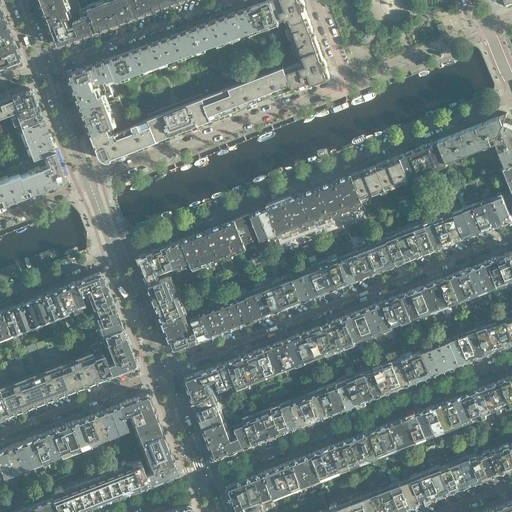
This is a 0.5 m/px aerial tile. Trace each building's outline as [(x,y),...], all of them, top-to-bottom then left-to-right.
[(82,14),(76,0),(40,0),(50,24),(57,43),(60,44),(89,33),(82,14)] [(116,23),(107,0),(106,0),(88,7),(89,9),(85,11),(86,13),(82,14),(89,33),(97,30),(116,23)] [(143,13),(138,0),(107,0),(116,23),(143,13)] [(159,7),(156,0),(138,0),(143,13),(159,7)] [(279,20),(278,18),(271,0),(265,0),(260,2),(268,23),(279,20)] [(271,0),(278,18),(285,16),(285,17),(306,10),(305,7),(305,6),(305,5),(305,4),(305,2),(304,1),(303,0),(271,0)] [(268,23),(260,2),(251,5),(259,27),(268,23)] [(20,56),(10,30),(3,13),(0,4),(0,66),(8,63),(18,59),(20,57),(20,56)] [(259,27),(251,5),(223,16),(231,37),(259,27)] [(315,35),(316,34),(314,29),(313,30),(306,10),(285,17),(301,59),(321,52),(315,35)] [(231,37),(223,16),(213,19),(221,41),(231,37)] [(221,41),(213,19),(204,23),(211,44),(221,41)] [(442,22),(436,24),(441,36),(446,33),(442,22)] [(211,44),(204,23),(194,26),(202,48),(211,44)] [(202,48),(194,26),(184,30),(192,51),(202,48)] [(192,51),(184,30),(175,33),(183,55),(192,51)] [(183,55),(175,33),(165,37),(173,58),(183,55)] [(173,58),(165,37),(156,40),(164,62),(173,58)] [(164,62),(156,40),(146,44),(154,65),(164,62)] [(154,65),(146,44),(137,47),(145,69),(154,65)] [(145,69),(137,47),(127,51),(135,73),(145,69)] [(135,73),(127,51),(118,54),(126,76),(135,73)] [(330,76),(327,67),(327,66),(327,64),(327,63),(327,62),(326,61),(326,60),(325,59),(324,58),(323,57),(321,52),(301,59),(301,61),(284,67),(293,90),(330,76)] [(129,86),(126,76),(118,54),(108,58),(115,77),(120,90),(129,86)] [(115,77),(108,58),(91,64),(97,80),(106,77),(107,80),(115,77)] [(114,98),(107,80),(106,77),(97,80),(91,64),(71,72),(70,72),(69,75),(83,110),(114,98)] [(293,90),(284,67),(284,65),(203,97),(211,118),(272,94),(273,97),(293,90)] [(36,101),(32,89),(28,87),(11,94),(16,108),(36,101)] [(212,121),(211,118),(203,97),(201,93),(174,104),(185,132),(193,128),(192,126),(198,123),(199,126),(212,121)] [(0,114),(11,110),(11,111),(14,110),(14,109),(16,108),(11,94),(10,94),(0,98),(0,114)] [(123,121),(114,98),(83,110),(92,133),(123,121)] [(42,117),(39,109),(36,101),(16,108),(14,109),(14,110),(15,113),(9,115),(14,127),(42,117)] [(185,132),(174,104),(147,114),(148,118),(158,142),(171,137),(170,134),(176,132),(177,135),(185,132)] [(495,141),(503,122),(507,113),(507,112),(467,128),(475,149),(495,141)] [(48,132),(42,117),(14,127),(20,143),(48,132)] [(158,142),(148,118),(130,125),(128,119),(123,121),(92,133),(100,154),(100,156),(101,157),(102,157),(102,158),(103,159),(105,159),(106,160),(107,160),(109,160),(110,159),(112,159),(113,158),(113,159),(158,142)] [(511,162),(511,125),(503,122),(495,141),(505,166),(511,162)] [(475,149),(467,128),(438,139),(446,160),(475,149)] [(23,151),(51,140),(48,132),(20,143),(23,151)] [(447,162),(446,160),(438,139),(428,143),(437,166),(447,162)] [(26,158),(36,155),(54,148),(51,140),(23,151),(26,158)] [(437,166),(428,143),(419,147),(428,170),(437,166)] [(428,170),(419,147),(418,147),(415,148),(409,150),(418,173),(428,170)] [(65,176),(54,148),(36,155),(48,185),(63,179),(64,179),(65,176)] [(418,173),(409,150),(409,151),(407,151),(406,151),(406,152),(403,153),(402,153),(401,154),(400,154),(409,177),(418,173)] [(409,177),(400,154),(399,154),(376,163),(386,189),(410,179),(409,177)] [(48,185),(36,155),(26,158),(27,161),(29,165),(32,164),(41,187),(48,185)] [(41,187),(32,164),(29,165),(27,161),(22,162),(33,190),(41,187)] [(33,190),(22,162),(9,167),(20,195),(33,190)] [(511,177),(511,162),(505,166),(503,167),(508,180),(511,177)] [(386,189),(376,163),(352,172),(362,197),(362,198),(386,189)] [(20,195),(9,167),(0,170),(0,181),(7,200),(20,195)] [(362,197),(352,172),(343,176),(355,206),(359,205),(357,199),(362,197)] [(355,206),(343,176),(335,179),(345,204),(349,202),(353,211),(357,210),(355,206)] [(342,212),(340,206),(345,204),(335,179),(318,186),(328,211),(333,223),(324,226),(327,234),(344,228),(338,213),(342,212)] [(328,211),(318,186),(310,189),(322,220),(326,218),(324,212),(328,211)] [(322,220),(310,189),(301,192),(310,217),(315,216),(317,221),(322,220)] [(310,217),(301,192),(296,194),(296,195),(293,196),(304,226),(309,225),(307,219),(310,217)] [(511,218),(507,207),(502,194),(493,197),(502,222),(511,218)] [(304,226),(293,196),(292,196),(285,199),(295,223),(298,222),(301,228),(304,226)] [(502,222),(493,197),(483,201),(493,225),(502,222)] [(295,223),(285,199),(279,201),(276,202),(288,233),(293,231),(291,225),(295,223)] [(493,225),(483,201),(474,205),(483,229),(493,225)] [(288,233),(276,202),(275,202),(276,203),(268,206),(278,230),(282,228),(284,234),(288,233)] [(278,230),(268,206),(268,205),(262,207),(263,208),(260,209),(259,209),(271,239),(276,237),(274,232),(278,230)] [(483,229),(474,205),(464,208),(474,233),(483,229)] [(474,233),(464,208),(455,212),(464,236),(474,233)] [(271,239),(259,209),(251,212),(260,237),(264,235),(267,241),(271,239)] [(269,259),(260,237),(251,212),(250,212),(250,213),(247,214),(247,213),(236,218),(245,242),(254,264),(266,260),(269,259)] [(464,236),(455,212),(445,216),(454,240),(464,236)] [(435,247),(426,223),(425,222),(423,223),(420,216),(400,224),(403,232),(407,231),(416,255),(435,247)] [(454,240),(445,216),(436,220),(445,244),(454,240)] [(245,242),(236,218),(227,221),(236,245),(245,242)] [(445,244),(436,220),(426,223),(435,247),(445,244)] [(236,245),(227,221),(218,224),(230,254),(234,253),(232,247),(236,245)] [(362,229),(360,223),(350,227),(352,233),(362,229)] [(230,254),(218,224),(210,228),(219,252),(223,250),(225,256),(230,254)] [(219,252),(210,228),(201,231),(212,261),(217,259),(215,253),(219,252)] [(212,261),(201,231),(192,234),(202,259),(206,257),(208,263),(212,261)] [(407,231),(403,232),(397,234),(406,259),(416,255),(407,231)] [(202,259),(192,234),(184,238),(193,262),(202,259)] [(406,259),(397,234),(387,238),(397,262),(406,259)] [(198,275),(193,262),(184,238),(175,241),(189,279),(198,275)] [(397,262),(387,238),(378,242),(387,266),(397,263),(397,262)] [(189,279),(175,241),(166,244),(166,245),(174,264),(181,282),(189,279)] [(387,266),(378,242),(368,246),(378,270),(387,266)] [(174,264),(166,245),(157,248),(164,268),(174,264)] [(378,270),(368,246),(359,249),(368,273),(378,270)] [(28,258),(32,266),(58,256),(54,248),(28,258)] [(164,268),(157,248),(147,252),(155,272),(158,271),(164,268)] [(368,273),(359,249),(349,253),(358,277),(368,274),(368,273)] [(511,277),(511,258),(509,251),(497,255),(506,279),(511,277)] [(155,272),(147,252),(139,255),(138,257),(148,284),(149,284),(161,279),(158,271),(155,272)] [(358,277),(349,253),(340,257),(339,257),(349,281),(358,277)] [(349,281),(339,257),(340,257),(339,255),(329,259),(339,285),(349,281)] [(506,279),(497,255),(487,259),(496,283),(506,279)] [(69,263),(69,260),(67,257),(61,260),(61,263),(63,266),(69,263)] [(339,285),(329,259),(320,263),(330,288),(339,285)] [(496,283),(487,259),(478,263),(487,287),(496,283)] [(0,280),(21,273),(17,262),(0,268),(0,280)] [(330,288),(320,263),(311,266),(321,292),(330,288)] [(487,287),(478,263),(468,267),(478,290),(487,287)] [(321,292),(311,266),(301,270),(311,295),(321,292)] [(478,290),(468,267),(459,270),(468,294),(478,290)] [(84,288),(104,280),(101,272),(102,272),(98,270),(98,271),(74,280),(78,291),(84,288)] [(311,295),(301,270),(292,273),(302,299),(311,295)] [(468,294),(459,270),(449,274),(459,298),(468,294)] [(302,299),(292,273),(283,277),(293,303),(302,299)] [(459,298),(449,274),(440,278),(449,302),(459,298)] [(170,275),(161,279),(149,284),(152,293),(173,285),(170,275)] [(293,303),(283,277),(274,280),(284,306),(293,303)] [(449,302),(440,278),(430,281),(440,305),(449,302)] [(82,301),(78,291),(74,280),(66,283),(76,310),(81,308),(79,302),(82,301)] [(108,290),(104,280),(84,288),(88,298),(108,290)] [(284,306),(274,280),(264,284),(274,310),(284,306)] [(440,305),(430,281),(421,285),(430,309),(440,305)] [(80,320),(76,310),(66,283),(57,287),(66,308),(74,331),(82,328),(79,321),(80,320)] [(274,310),(264,284),(255,288),(265,313),(274,310)] [(177,294),(173,285),(152,293),(156,302),(177,294)] [(430,309),(421,285),(411,289),(421,313),(422,317),(427,316),(425,311),(430,309)] [(66,308),(57,287),(48,290),(57,312),(66,308)] [(265,313),(255,288),(246,291),(247,293),(256,317),(265,313)] [(421,313),(411,289),(402,292),(411,315),(411,316),(421,313)] [(57,312),(48,290),(39,294),(47,315),(57,312)] [(112,299),(108,290),(88,298),(91,307),(112,299)] [(411,315),(402,292),(392,296),(401,319),(411,315)] [(159,311),(183,302),(179,293),(177,294),(156,302),(159,311)] [(256,317),(247,293),(237,297),(247,320),(256,317)] [(47,315),(39,294),(30,297),(38,319),(47,315)] [(401,319),(392,296),(383,300),(392,323),(401,319)] [(38,319),(30,297),(20,301),(29,323),(38,319)] [(247,320),(237,297),(228,301),(237,324),(247,320)] [(115,307),(112,299),(91,307),(95,315),(115,307)] [(392,323),(383,300),(373,303),(382,326),(392,323)] [(29,323),(20,301),(2,308),(10,330),(29,323)] [(237,324),(228,301),(219,304),(228,328),(237,324)] [(184,312),(187,311),(183,302),(159,311),(163,320),(184,312)] [(382,326),(373,303),(364,307),(372,330),(382,326)] [(228,328),(219,304),(209,308),(219,331),(228,328)] [(118,316),(115,307),(95,315),(92,316),(96,325),(118,316)] [(372,330),(364,307),(354,311),(363,334),(372,330)] [(10,330),(2,308),(0,308),(0,331),(1,333),(10,330)] [(219,331),(209,308),(200,311),(201,314),(209,335),(219,331)] [(363,334),(354,311),(344,315),(353,338),(363,334)] [(187,321),(184,312),(163,320),(166,330),(187,321)] [(209,335),(201,314),(191,318),(196,328),(200,339),(209,335)] [(353,338),(344,315),(335,318),(344,343),(354,339),(353,338)] [(446,320),(444,315),(434,319),(436,324),(446,320)] [(122,326),(118,316),(96,325),(100,334),(122,326)] [(344,343),(335,318),(325,322),(335,347),(344,343)] [(436,324),(434,319),(434,318),(424,322),(427,328),(436,324)] [(455,325),(452,318),(446,320),(449,327),(455,325)] [(505,345),(496,322),(495,318),(485,322),(486,324),(496,348),(505,345)] [(511,341),(511,332),(506,318),(496,322),(505,345),(511,341)] [(191,331),(191,330),(187,321),(166,330),(170,339),(187,332),(191,331)] [(335,347),(325,322),(316,326),(325,350),(335,347)] [(496,348),(486,324),(477,328),(487,352),(496,348)] [(126,335),(122,326),(100,334),(103,343),(126,335)] [(325,350),(316,326),(306,330),(315,354),(325,350)] [(196,328),(191,330),(191,331),(187,332),(191,342),(200,339),(196,328)] [(487,352),(477,328),(468,331),(477,355),(487,352)] [(427,334),(425,329),(415,332),(417,337),(427,334)] [(315,354),(306,330),(296,333),(306,358),(315,354)] [(477,355),(468,331),(458,335),(468,359),(477,355)] [(191,342),(187,332),(170,339),(173,347),(176,348),(191,342)] [(306,358),(296,333),(286,337),(296,362),(306,358)] [(103,354),(129,344),(126,335),(103,343),(100,345),(103,354)] [(468,359),(458,335),(449,339),(458,363),(468,359)] [(296,362),(286,337),(277,341),(286,366),(296,362)] [(458,363),(449,339),(441,342),(450,366),(458,363)] [(103,354),(100,345),(98,340),(88,344),(90,348),(101,377),(111,373),(106,363),(103,354)] [(286,366),(277,341),(267,345),(277,369),(286,366)] [(450,366),(441,342),(431,346),(440,369),(450,366)] [(112,361),(133,352),(129,344),(103,354),(106,363),(112,361)] [(277,369),(267,345),(257,348),(267,373),(277,369)] [(440,369),(431,346),(422,349),(431,373),(440,369)] [(0,393),(8,413),(101,377),(90,348),(0,383),(0,393)] [(267,373),(257,348),(248,352),(257,377),(267,373)] [(431,373),(422,349),(412,353),(422,377),(431,373)] [(134,364),(136,361),(133,352),(112,361),(106,363),(111,373),(134,364)] [(257,377),(248,352),(238,356),(248,381),(257,377)] [(422,377),(412,353),(403,357),(412,380),(422,377)] [(362,362),(359,354),(350,358),(351,362),(353,366),(362,362)] [(248,381),(238,356),(228,360),(238,385),(248,381)] [(412,380),(403,357),(394,360),(403,384),(412,380)] [(238,385),(228,360),(220,363),(228,383),(232,381),(234,386),(238,385)] [(403,384),(394,360),(384,364),(393,388),(403,384)] [(228,383),(220,363),(187,376),(185,378),(190,391),(211,383),(217,380),(221,393),(230,389),(228,383)] [(321,369),(319,364),(310,368),(312,373),(321,369)] [(393,388),(384,364),(375,368),(384,391),(393,388)] [(384,391),(375,368),(366,371),(375,395),(384,391)] [(375,395),(366,371),(356,375),(366,399),(375,395)] [(292,381),(290,375),(280,379),(282,385),(284,384),(292,381)] [(366,399),(356,375),(347,379),(356,402),(366,399)] [(511,380),(510,375),(501,379),(511,405),(511,404),(511,380)] [(356,402),(347,379),(338,382),(347,406),(356,402)] [(511,405),(501,379),(491,382),(499,402),(504,400),(506,407),(511,405)] [(347,406),(338,382),(328,386),(337,409),(347,406)] [(499,402),(491,382),(482,386),(489,406),(494,404),(496,410),(501,408),(499,402)] [(214,392),(211,383),(190,391),(193,400),(214,392)] [(287,391),(284,384),(282,385),(275,387),(278,395),(287,391)] [(337,409),(328,386),(319,390),(328,413),(337,409)] [(489,406),(482,386),(472,389),(482,415),(487,413),(484,408),(489,406)] [(482,415),(472,389),(463,393),(471,413),(476,411),(478,417),(482,415)] [(328,413),(319,390),(310,393),(319,417),(328,413)] [(268,398),(266,391),(256,395),(259,401),(268,398)] [(122,414),(152,403),(148,393),(145,392),(118,402),(122,414)] [(197,409),(224,399),(222,395),(218,396),(216,397),(214,392),(193,400),(197,409)] [(319,417),(310,393),(300,397),(309,420),(319,417)] [(472,416),(471,413),(463,393),(454,397),(463,419),(472,416)] [(259,401),(256,395),(247,398),(250,405),(259,401)] [(201,418),(233,405),(229,396),(224,399),(197,409),(201,418)] [(309,420),(300,397),(291,401),(300,424),(309,420)] [(463,419),(454,397),(444,400),(453,423),(463,419)] [(250,405),(247,398),(238,402),(240,409),(250,405)] [(453,423),(444,400),(435,404),(444,427),(453,423)] [(300,424),(291,401),(282,404),(291,427),(300,424)] [(126,424),(122,414),(118,402),(108,406),(117,430),(127,426),(126,424)] [(126,424),(155,412),(152,403),(122,414),(126,424)] [(291,427),(282,404),(272,408),(281,431),(291,427)] [(444,427),(435,404),(426,407),(435,430),(444,427)] [(225,419),(228,417),(233,416),(236,414),(233,405),(201,418),(204,427),(225,419)] [(117,430),(108,406),(99,410),(108,434),(117,430)] [(435,430),(426,407),(416,411),(425,434),(435,430)] [(281,431),(272,408),(263,412),(272,435),(281,431)] [(108,434),(99,410),(89,414),(98,437),(108,434)] [(425,434),(416,411),(407,414),(418,442),(424,439),(423,435),(425,434)] [(130,433),(159,422),(155,412),(126,424),(127,426),(130,433)] [(272,435),(263,412),(254,415),(263,438),(272,435)] [(98,437),(89,414),(79,418),(88,441),(98,437)] [(418,442),(407,414),(398,418),(407,441),(409,446),(418,442)] [(263,438),(254,415),(244,419),(245,421),(253,442),(263,438)] [(237,426),(236,425),(233,416),(228,417),(232,427),(237,426)] [(88,441),(79,418),(70,421),(79,445),(88,441)] [(407,441),(398,418),(388,422),(398,445),(407,441)] [(229,429),(225,419),(204,427),(208,437),(229,429)] [(79,445),(70,421),(60,425),(69,449),(79,445)] [(253,442),(245,421),(236,425),(237,426),(240,434),(245,446),(253,442)] [(133,443),(163,432),(159,422),(130,433),(133,443)] [(398,445),(388,422),(379,425),(388,449),(398,445)] [(71,452),(69,449),(60,425),(51,429),(60,452),(61,456),(71,452)] [(388,449),(379,425),(370,429),(379,452),(388,449)] [(60,452),(51,429),(41,433),(50,456),(60,452)] [(232,438),(232,437),(229,429),(208,437),(211,446),(232,438)] [(379,452),(370,429),(360,433),(369,456),(379,452)] [(137,453),(167,441),(163,432),(133,443),(137,453)] [(50,456),(41,433),(32,436),(41,460),(50,456)] [(369,456),(360,433),(351,436),(360,460),(369,456)] [(245,446),(240,434),(232,437),(232,438),(211,446),(214,454),(218,456),(245,446)] [(41,460),(32,436),(12,444),(21,467),(41,460)] [(360,460),(351,436),(341,440),(350,464),(360,460)] [(511,466),(511,448),(510,445),(510,443),(504,445),(501,436),(496,437),(508,468),(511,466)] [(508,468),(496,437),(492,439),(495,447),(490,449),(499,472),(508,468)] [(350,464),(341,440),(332,444),(341,467),(350,464)] [(141,462),(170,451),(167,441),(137,453),(140,459),(141,462)] [(441,446),(439,442),(430,445),(432,450),(441,446)] [(456,447),(454,442),(447,444),(449,450),(456,447)] [(499,472),(490,449),(485,451),(482,443),(477,445),(489,475),(499,472)] [(21,467),(12,444),(3,447),(12,471),(21,467)] [(341,467),(332,444),(321,448),(330,472),(341,467)] [(489,475),(477,445),(472,447),(475,454),(471,456),(480,479),(489,475)] [(12,471),(3,447),(0,448),(0,468),(1,471),(2,474),(12,471)] [(330,472),(321,448),(310,452),(320,476),(330,472)] [(145,472),(174,461),(170,451),(141,462),(145,472)] [(320,476),(310,452),(301,456),(311,481),(320,477),(320,476)] [(480,479),(471,456),(470,455),(461,459),(470,483),(480,479)] [(311,481),(301,456),(292,459),(301,484),(311,481)] [(139,487),(130,463),(126,464),(124,459),(120,461),(123,468),(131,490),(139,487)] [(145,472),(141,462),(140,459),(130,463),(139,487),(149,483),(145,472)] [(301,484),(292,459),(282,463),(292,488),(301,484)] [(470,483),(461,459),(451,463),(460,486),(470,483)] [(176,472),(178,469),(177,469),(174,461),(145,472),(149,483),(176,472)] [(292,488),(282,463),(273,467),(283,492),(292,488)] [(460,486),(451,463),(442,467),(451,490),(460,486)] [(451,490),(442,467),(441,465),(431,469),(441,494),(451,490)] [(283,492),(273,467),(263,470),(272,492),(273,495),(283,492)] [(131,490),(123,468),(114,471),(122,493),(131,490)] [(441,494),(431,469),(421,473),(431,498),(441,494)] [(272,492),(263,470),(254,474),(262,495),(272,492)] [(122,493),(114,471),(104,475),(113,497),(122,493)] [(431,498),(421,473),(411,477),(421,502),(431,498)] [(262,495),(254,474),(245,477),(253,499),(262,495)] [(113,497),(104,475),(95,479),(104,500),(113,497)] [(18,487),(14,477),(9,479),(13,489),(18,487)] [(253,499),(245,477),(236,481),(244,503),(245,502),(253,499)] [(421,502),(411,477),(401,480),(411,506),(421,502)] [(104,500),(95,479),(85,482),(94,504),(104,500)] [(411,506),(401,480),(392,484),(401,509),(411,506)] [(37,485),(35,481),(25,484),(27,489),(37,485)] [(244,503),(236,481),(228,484),(227,487),(233,502),(236,511),(244,511),(248,511),(245,502),(244,503)] [(94,504),(85,482),(76,486),(85,508),(94,504)] [(73,511),(76,511),(67,489),(64,491),(61,484),(57,486),(67,511),(73,511)] [(348,489),(346,484),(336,488),(338,493),(348,489)] [(394,511),(401,509),(392,484),(382,488),(390,511),(394,511)] [(67,511),(57,486),(53,487),(56,494),(51,495),(57,511),(67,511)] [(85,508),(76,486),(67,489),(76,511),(85,508)] [(390,511),(382,488),(372,492),(379,511),(390,511)] [(379,511),(372,492),(362,496),(368,511),(379,511)] [(57,511),(51,495),(42,499),(47,511),(57,511)] [(368,511),(362,496),(352,500),(356,511),(368,511)] [(47,511),(42,499),(33,503),(36,511),(47,511)] [(511,511),(511,499),(498,504),(501,511),(511,511)] [(183,511),(193,509),(190,501),(187,500),(156,511),(183,511)] [(356,511),(352,500),(342,504),(345,511),(356,511)] [(36,511),(33,503),(23,506),(25,511),(36,511)]
